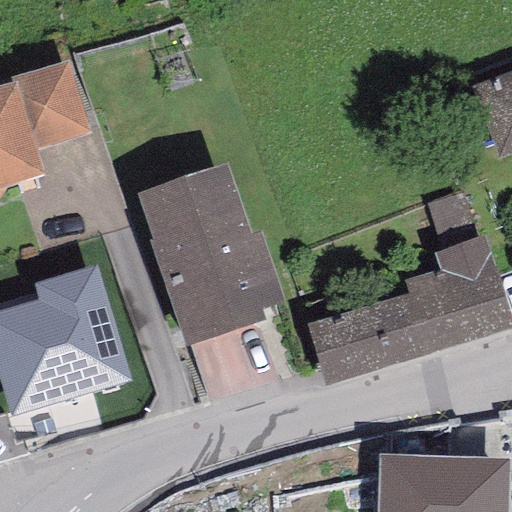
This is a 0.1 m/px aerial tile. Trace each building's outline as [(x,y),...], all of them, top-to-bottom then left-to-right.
[(9,77),(11,82),(14,81),(36,150),(90,135),(67,59),(9,77)] [(511,70),(469,87),(497,161),(511,155),(511,70)] [(11,82),(0,85),(0,194),(6,186),(44,175),(36,150),(14,81),(11,82)] [(226,164),(135,196),(151,240),(148,241),(185,348),(264,320),(260,310),(284,302),(259,232),(251,235),(226,164)] [(426,201),(441,248),(477,237),(462,190),(426,201)] [(441,248),(434,252),(439,268),(403,281),(407,292),(305,327),(327,389),(511,325),(511,322),(482,235),(477,237),(441,248)] [(96,266),(33,284),(38,300),(0,311),(0,385),(9,418),(130,382),(96,266)] [(508,511),(510,458),(380,454),(378,511),(508,511)]
